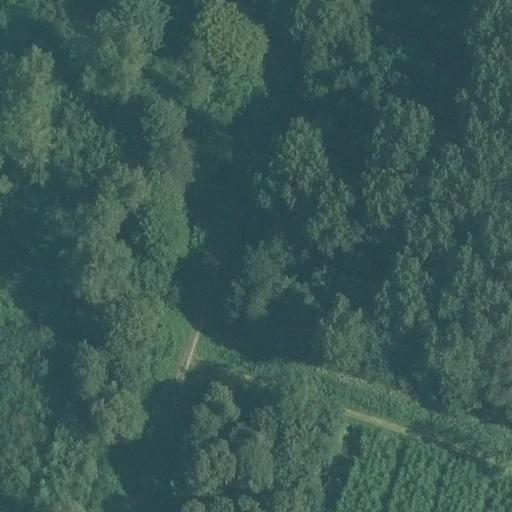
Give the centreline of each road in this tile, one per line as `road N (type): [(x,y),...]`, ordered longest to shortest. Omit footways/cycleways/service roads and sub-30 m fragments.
road 1 (track): [(511,460),(108,320),(88,283),(0,257)]
road 2 (track): [(289,0),(283,74),(144,511)]
